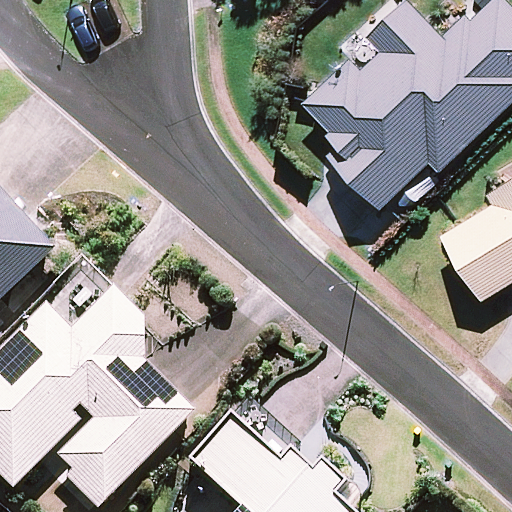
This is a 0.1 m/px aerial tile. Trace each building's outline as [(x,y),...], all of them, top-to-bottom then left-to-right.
[(511,0),(488,0),(457,28),(432,0),(403,0),(379,23),(384,29),(316,90),(359,139),(348,149),(391,196),(439,153),(446,160),(511,100),(511,0)] [(511,172),(496,182),(503,193),(452,224),(491,290),(511,277),(511,172)] [(0,297),(61,242),(0,173),(0,297)] [(151,313),(96,257),(59,294),(0,350),(0,457),(20,477),(96,403),(104,410),(58,455),(102,500),(201,404),(152,354),(151,313)] [(288,456),(239,407),(199,447),(250,498),(236,511),(365,511),(354,500),(377,478),(321,422),(288,456)]
